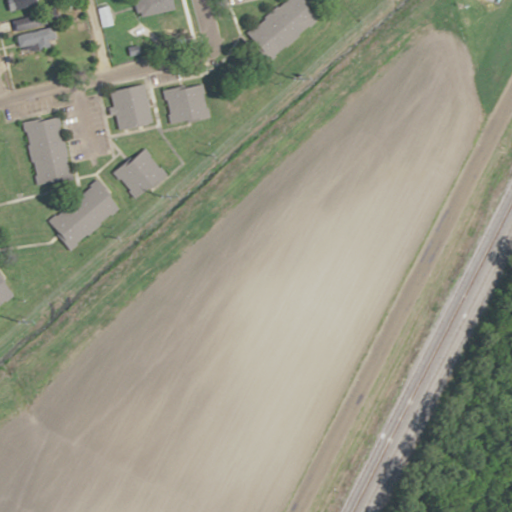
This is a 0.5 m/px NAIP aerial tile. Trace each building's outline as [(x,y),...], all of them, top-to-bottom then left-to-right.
[(34,5),(32,0),(0,0),(3,12),(34,5)] [(128,0),(133,18),(169,9),(166,0),(128,0)] [(280,0),(238,32),(261,61),(312,21),(296,0),(280,0)] [(15,53),(50,44),(43,14),(7,23),(15,53)] [(147,121),(139,83),(105,90),(113,128),(147,121)] [(163,121),(200,118),(197,84),(159,88),(163,121)] [(55,115),(19,121),(30,185),(66,179),(55,115)] [(129,198),(160,173),(138,146),(107,172),(129,198)] [(114,210),(92,181),(40,219),(62,248),(114,210)] [(0,306),(15,296),(0,274),(0,306)]
